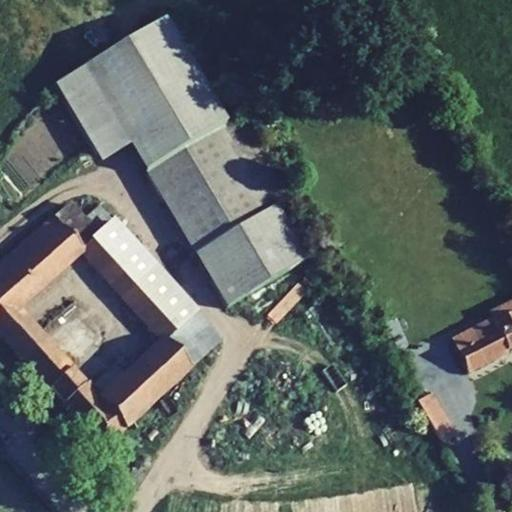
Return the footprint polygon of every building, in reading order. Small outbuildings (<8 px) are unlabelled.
[(216,112),(167,32),(87,81),(136,161),(216,112)] [(281,181),(232,103),(216,112),(136,161),(219,295),(298,245),(265,191),(281,181)] [(213,327),(89,193),(74,208),(64,196),(50,209),(71,233),(85,219),(127,265),(170,310),(155,324),(184,354),(213,327)] [(0,327),(97,438),(184,354),(155,324),(89,387),(8,296),(71,233),(50,209),(44,202),(0,242),(0,327)] [(71,233),(155,324),(170,310),(127,265),(85,219),(71,233)] [(440,334),(456,364),(511,336),(511,298),(506,301),(509,307),(469,327),(466,322),(440,334)] [(413,392),(423,408),(435,401),(425,384),(413,392)]
